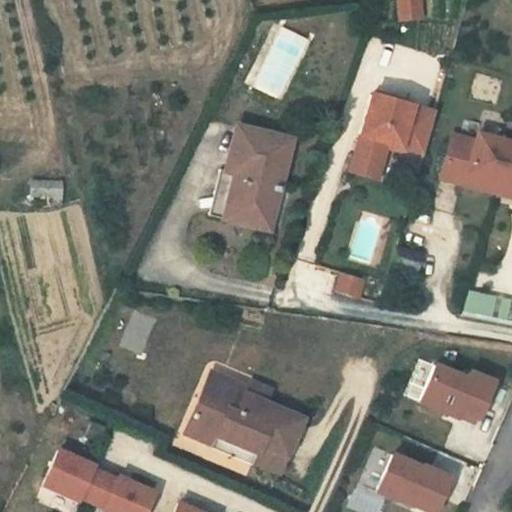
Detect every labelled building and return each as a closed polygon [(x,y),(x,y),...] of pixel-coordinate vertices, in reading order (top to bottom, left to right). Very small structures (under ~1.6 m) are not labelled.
[(394,0),(396,20),(421,18),(419,0),(394,0)] [(421,156),(433,116),(370,98),(352,159),(379,167),(385,146),(421,156)] [(283,134),(228,125),(222,168),(230,170),(222,217),(262,223),(269,184),(276,185),(283,134)] [(509,145),(473,135),(471,142),(507,152),(509,145)] [(463,176),(499,186),(507,152),(471,142),(449,136),(437,178),(460,185),(463,176)] [(511,153),(507,152),(499,186),(511,189),(511,153)] [(379,167),(352,159),(348,173),(375,181),(379,167)] [(222,217),(230,170),(222,168),(212,167),(205,214),(222,217)] [(463,176),(460,185),(497,195),(499,186),(463,176)] [(61,179),(46,179),(46,192),(61,192),(61,179)] [(511,189),(499,186),(497,195),(511,199),(511,189)] [(410,256),(395,252),(390,271),(404,275),(410,256)] [(467,377),(434,363),(418,399),(456,416),(459,409),(478,417),(495,381),(470,370),(467,377)] [(215,403),(224,380),(210,374),(200,397),(215,403)] [(248,390),(224,380),(215,403),(200,397),(185,434),(210,443),(213,433),(253,449),(248,463),(273,473),(294,419),(255,403),(260,389),(249,385),(248,390)] [(253,449),(213,433),(207,452),(247,468),(248,463),(253,449)] [(78,461),(56,451),(42,487),(77,502),(79,497),(92,503),(105,508),(103,511),(144,511),(153,492),(134,485),(117,477),(115,482),(102,476),(89,471),(91,466),(78,461)] [(422,466),(394,454),(378,492),(405,504),(406,502),(428,511),(436,511),(452,477),(422,464),(422,466)] [(73,511),(77,502),(42,487),(36,503),(56,511),(73,511)] [(178,503),(174,511),(199,511),(191,508),(178,503)]
